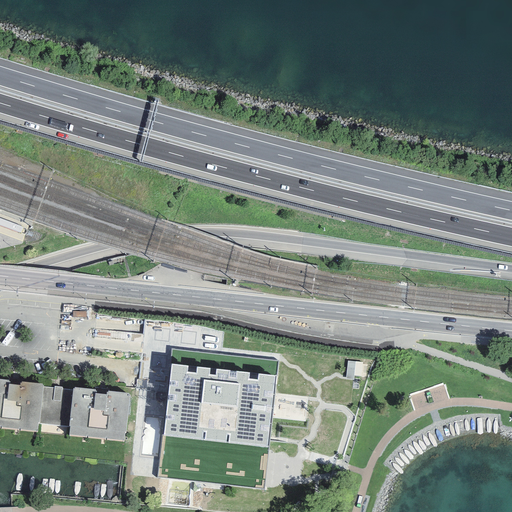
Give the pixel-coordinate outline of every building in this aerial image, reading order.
[(348,376),(363,376),(364,360),(348,360),(348,376)] [(275,380),(171,369),(158,478),(263,490),(275,380)] [(8,381),(0,380),(0,427),(37,431),(38,424),(42,388),(42,385),(19,382),(19,385),(7,384),(8,381)] [(52,389),(42,388),(38,424),(67,427),(71,391),(62,390),(62,387),(53,386),(52,389)] [(94,389),(72,387),(71,391),(67,427),(67,434),(124,440),(129,393),(106,390),(105,393),(94,392),(94,389)]
